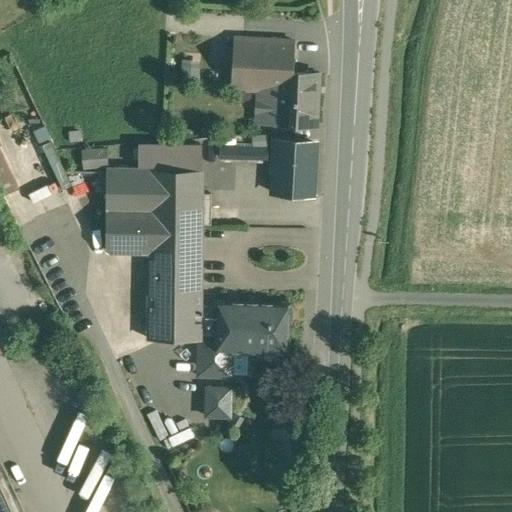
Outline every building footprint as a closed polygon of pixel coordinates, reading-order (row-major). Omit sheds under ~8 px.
[(293,42),(234,39),(231,90),(277,93),(278,72),(291,72),(293,42)] [(318,75),(291,72),(278,72),(277,93),(275,122),(315,124),(318,75)] [(314,143),(275,141),(274,167),(273,192),(312,194),(314,143)] [(139,144),(139,171),(201,172),(201,144),(139,144)] [(267,148),(220,147),(220,157),(239,158),(241,161),(246,161),(248,158),(267,158),(267,148)] [(139,171),(108,172),(108,227),(151,227),(200,228),(200,225),(210,225),(210,194),(201,194),(201,172),(139,171)] [(151,227),(108,227),(107,249),(150,250),(151,227)] [(200,228),(151,227),(150,250),(148,314),(175,315),(174,340),(197,341),(216,341),(217,304),(200,304),(200,228)] [(286,307),(217,304),(216,341),(233,342),(232,351),(265,352),(265,341),(285,342),(286,307)] [(216,341),(197,341),(196,376),(231,377),(232,351),(233,342),(216,341)] [(231,389),(207,388),(206,417),(230,417),(231,389)] [(21,511),(0,464),(0,511),(21,511)]
